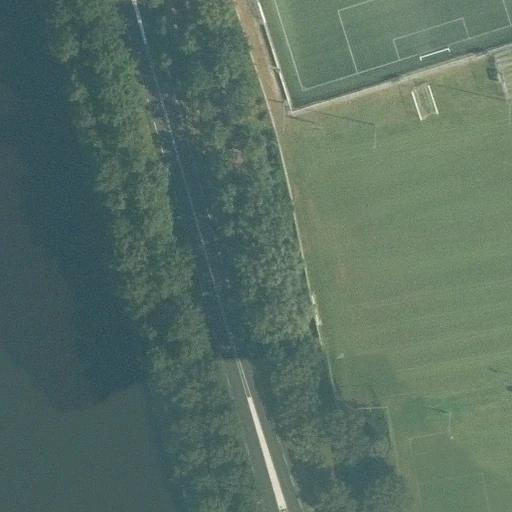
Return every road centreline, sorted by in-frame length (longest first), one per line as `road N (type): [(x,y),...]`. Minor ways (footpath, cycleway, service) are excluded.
road 1 (secondary): [(241,376),(127,0)]
road 2 (secondary): [(294,511),(241,376)]
road 3 (secondary): [(241,376),(271,511)]
